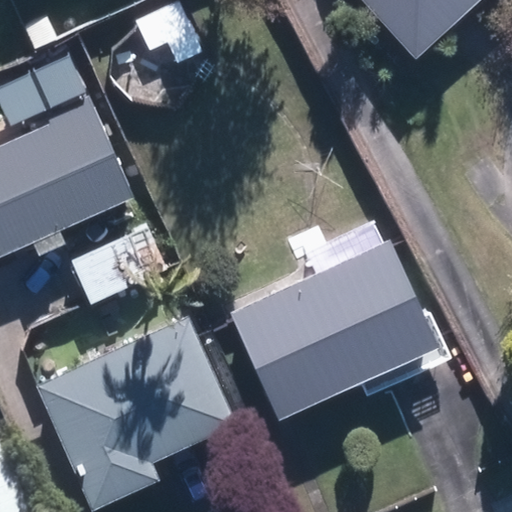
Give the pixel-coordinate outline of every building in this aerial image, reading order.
[(356,0),(414,62),(480,0),(356,0)] [(132,23),(145,51),(187,32),(174,5),(132,23)] [(0,145),(0,255),(132,198),(88,97),(43,116),(47,125),(0,145)] [(71,260),(93,305),(167,269),(145,225),(71,260)] [(230,313),(277,422),(439,351),(392,244),(381,248),(372,227),(306,254),(317,276),(230,313)] [(35,388),(91,511),(99,511),(161,485),(152,463),(237,424),(189,319),(35,388)] [(0,511),(28,511),(0,445),(0,511)]
